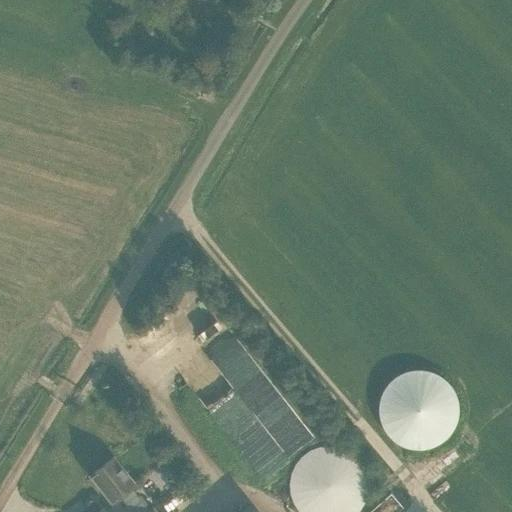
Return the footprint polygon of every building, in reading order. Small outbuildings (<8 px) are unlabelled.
[(116,50),(127,55),(133,41),(122,36),(116,50)] [(177,373),(200,397),(223,375),(201,351),(177,373)] [(458,407),(456,402),(456,400),(455,397),(453,394),(452,392),(449,388),(447,385),(444,383),(439,379),(435,377),(430,375),(426,374),(422,373),(417,373),(410,374),(405,375),(400,377),(395,380),(392,382),(387,387),(385,390),(383,394),(380,399),(379,404),(378,408),(378,411),(378,414),(378,417),(378,421),(379,424),(380,427),(382,431),(383,434),(385,436),(386,438),(388,441),(391,443),(393,445),(397,447),(399,449),(402,450),(405,451),(407,452),(410,453),(413,453),(417,453),(420,453),(423,453),(426,453),(429,452),(433,450),(437,448),(440,447),(443,444),(445,442),(448,440),(450,438),(451,435),(453,433),(455,429),(456,426),(457,420),(458,413),(458,410),(458,407)] [(247,399),(263,419),(281,406),(265,385),(247,399)] [(357,511),(358,511),(360,510),(361,508),(363,505),(364,502),(365,499),(366,497),(367,493),(367,489),(368,485),(367,482),(367,479),(366,477),(366,474),(365,472),(364,469),(362,467),(361,464),(359,462),(357,459),(354,456),(349,453),(347,452),(345,451),(341,449),(337,448),(334,448),(332,447),(326,447),(322,448),(318,449),(314,450),(312,451),(310,452),(306,454),(304,456),(302,458),(299,461),(297,464),(295,466),(294,469),(293,471),(292,474),(291,477),(290,480),(290,483),(290,486),(290,488),(290,490),(290,492),(291,496),(292,499),(293,501),(294,504),(295,506),(297,509),(299,511),(357,511)] [(198,456),(214,473),(222,466),(207,448),(198,456)] [(136,486),(113,458),(89,477),(112,505),(120,498),(131,511),(257,511),(250,503),(238,511),(155,511),(152,507),(148,510),(132,489),(136,486)]
